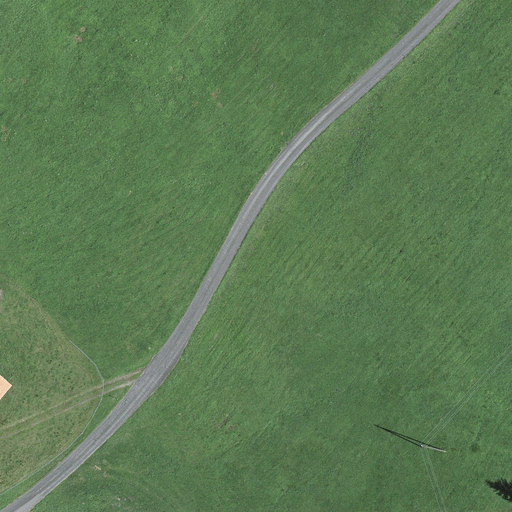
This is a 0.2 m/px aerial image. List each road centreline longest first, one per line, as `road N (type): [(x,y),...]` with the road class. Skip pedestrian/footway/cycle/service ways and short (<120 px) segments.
road 1 (track): [(125,409),(172,350),(290,155),(452,0)]
road 2 (track): [(0,436),(156,372)]
road 3 (track): [(12,511),(125,409)]
